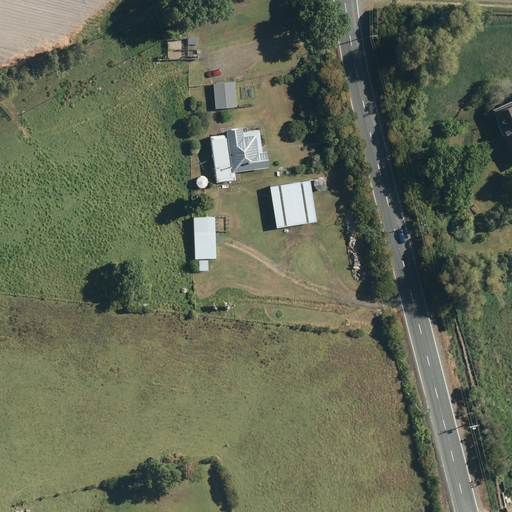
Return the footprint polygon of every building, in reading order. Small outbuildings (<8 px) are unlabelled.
[(198,60),(198,38),(188,38),(189,33),(169,32),(168,53),(160,52),(160,60),(198,60)] [(237,106),(235,81),(215,83),(217,108),(237,106)] [(511,100),(494,108),(511,147),(511,100)] [(212,135),(218,180),(237,177),(236,170),(271,165),(268,149),(264,150),(261,129),(245,131),(244,125),(229,127),(230,133),(212,135)] [(196,180),(196,181),(196,183),(196,184),(197,185),(197,186),(198,187),(199,188),(201,189),(202,189),(203,189),(205,189),(206,189),(207,188),(208,187),(209,186),(210,185),(210,184),(211,183),(211,182),(211,180),(210,179),(210,178),(209,177),(208,176),(207,175),(206,174),(205,174),(203,174),(202,174),(201,174),(200,175),(198,176),(197,177),(197,178),(196,179),(196,180)] [(271,186),(278,226),(318,219),(311,179),(271,186)] [(197,257),(217,256),(216,215),(196,216),(197,257)]
